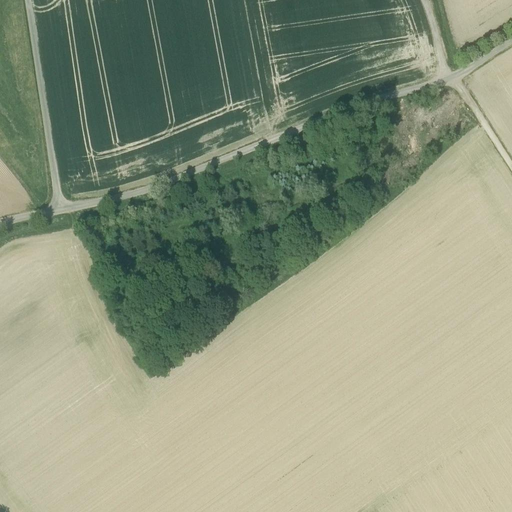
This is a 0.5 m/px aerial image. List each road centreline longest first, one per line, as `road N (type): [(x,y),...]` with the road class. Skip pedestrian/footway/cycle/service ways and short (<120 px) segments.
road 1 (unclassified): [(511,41),(448,78),(135,194),(58,210)]
road 2 (unclassified): [(58,210),(28,0)]
